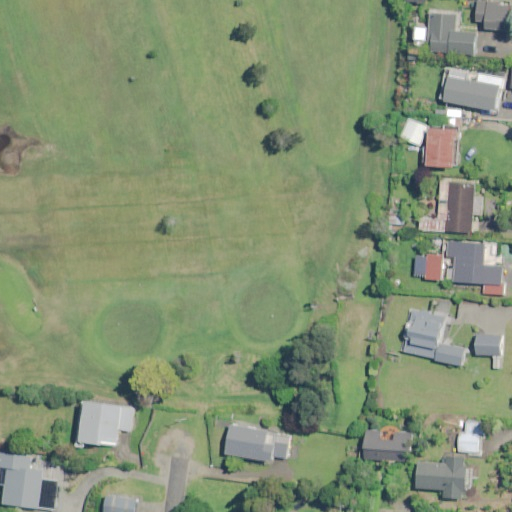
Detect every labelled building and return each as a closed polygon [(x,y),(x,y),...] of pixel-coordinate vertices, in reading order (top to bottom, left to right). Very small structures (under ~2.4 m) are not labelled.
[(511,3),(479,2),(478,20),(488,20),(488,30),(511,31),(511,3)] [(459,16),(433,15),(431,52),(477,55),(478,34),(458,33),(459,16)] [(479,73),(477,82),(453,78),(448,103),(501,112),(507,78),(479,73)] [(464,130),(464,111),(451,110),(450,129),(432,129),(430,166),(463,168),(464,130)] [(431,125),(413,119),(405,140),(423,147),(431,125)] [(434,201),(433,219),(423,219),(423,231),(432,231),(476,233),(477,215),(486,216),(486,197),(478,197),(479,181),(444,179),(443,201),(434,201)] [(485,294),(508,295),(508,285),(505,285),(506,267),(487,266),(488,243),(450,242),(450,258),(453,258),(453,284),(486,285),(485,294)] [(446,256),(427,256),(427,280),(446,280),(446,256)] [(450,319),(413,311),(403,351),(440,360),(440,361),(463,367),(467,349),(445,344),(450,319)] [(495,369),(502,369),(503,357),(505,357),(506,337),(478,335),(477,355),(496,356),(495,369)] [(90,402),(84,443),(106,446),(107,444),(119,445),(122,431),(133,432),(136,409),(90,402)] [(485,441),(489,441),(489,430),(486,430),(486,424),(468,423),(467,442),(461,441),(460,455),(484,456),(485,441)] [(232,425),(227,454),(278,463),(278,459),(289,461),(293,439),(271,435),(271,431),(232,425)] [(383,440),(383,431),(368,431),(368,461),(412,462),(413,433),(397,433),(397,441),(383,440)] [(35,457),(2,453),(0,468),(10,469),(6,505),(58,511),(61,487),(45,485),(47,471),(34,470),(35,457)] [(468,489),(475,489),(476,469),(469,468),(470,458),(445,457),(445,464),(421,463),(420,489),(448,491),(448,496),(468,497),(468,489)] [(137,511),(139,498),(107,496),(106,511),(137,511)]
